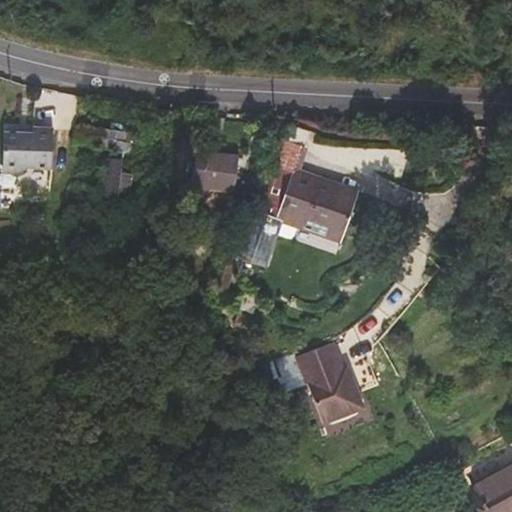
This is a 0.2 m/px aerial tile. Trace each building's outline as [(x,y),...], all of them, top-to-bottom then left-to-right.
[(221,143),(225,119),(209,116),(205,141),(221,143)] [(121,133),(124,124),(111,121),(110,131),(121,133)] [(129,151),(132,135),(121,133),(110,131),(76,125),(73,141),(129,151)] [(35,133),(24,132),(7,131),(5,144),(5,154),(3,170),(13,171),(30,166),(52,168),(56,129),(36,127),(35,133)] [(272,136),(244,207),(283,222),(339,244),(357,194),(333,185),(335,181),(301,168),(308,149),(272,136)] [(234,189),(239,157),(208,152),(206,163),(195,162),(192,183),(234,189)] [(116,203),(122,160),(106,158),(100,202),(116,203)] [(335,181),(333,185),(357,194),(358,189),(335,181)] [(331,344),(299,356),(309,383),(302,385),(304,392),(312,389),(325,423),(361,408),(345,367),(341,369),(331,344)] [(511,511),(511,466),(472,489),(484,511),(511,511)]
